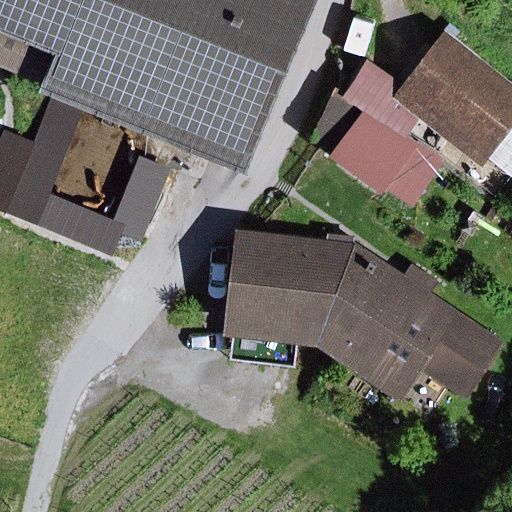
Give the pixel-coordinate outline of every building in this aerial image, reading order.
[(0,0),(0,17),(65,44),(49,82),(59,85),(94,99),(250,165),(318,0),(0,0)] [(511,95),(446,35),(390,96),(475,173),(511,133),(511,95)] [(94,99),(59,85),(8,209),(115,253),(124,232),(145,240),(175,168),(143,156),(118,217),(57,192),(94,99)] [(338,85),(312,137),(333,147),(359,95),(338,85)] [(444,159),(367,108),(340,149),(416,200),(444,159)] [(360,242),(242,227),(231,328),(323,338),(402,400),(426,369),(458,394),(510,340),(360,242)]
